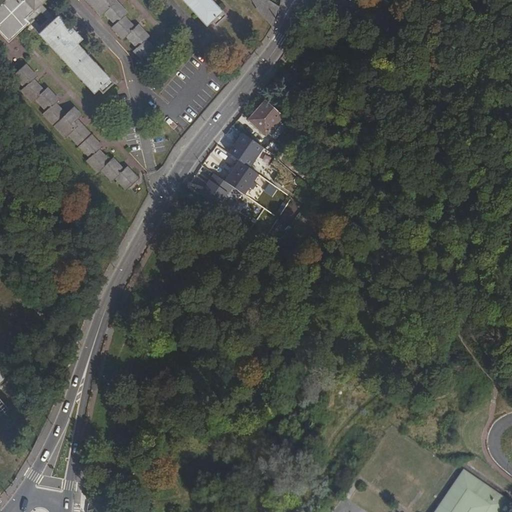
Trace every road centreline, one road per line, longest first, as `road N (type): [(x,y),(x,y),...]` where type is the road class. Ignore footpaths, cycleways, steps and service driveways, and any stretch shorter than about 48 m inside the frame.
road 1 (residential): [(69,0),(123,61),(153,208)]
road 2 (tertiary): [(153,208),(176,167),(260,67)]
road 3 (tertiary): [(79,430),(111,295)]
road 4 (tertiary): [(69,407),(11,511)]
